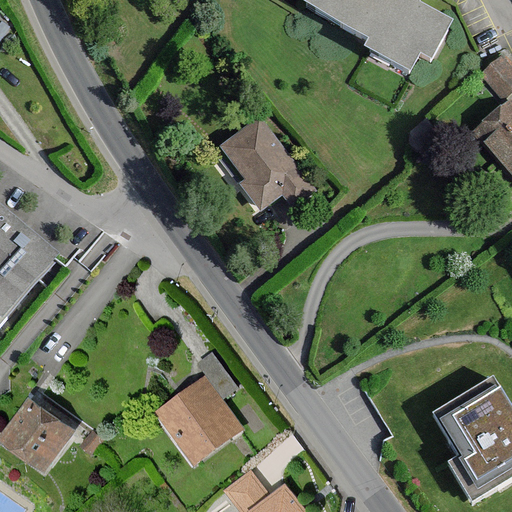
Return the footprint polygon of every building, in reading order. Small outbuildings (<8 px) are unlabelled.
[(318,0),(312,13),(380,48),(375,57),(421,81),(430,63),(441,69),(462,29),(429,12),(432,4),(424,0),(318,0)] [(511,58),(486,75),(505,102),(511,97),(511,58)] [(511,106),(477,134),(511,177),(511,106)] [(269,114),(227,143),(271,207),(314,177),(269,114)] [(61,253),(0,202),(0,315),(6,320),(61,253)] [(209,378),(159,413),(198,469),(248,433),(226,402),(241,391),(215,354),(200,365),(209,378)] [(511,406),(503,389),(446,421),(486,494),(511,479),(511,406)] [(75,428),(29,398),(0,442),(0,444),(44,474),(75,428)] [(459,491),(472,482),(456,458),(443,467),(459,491)] [(253,471),(228,488),(245,511),(311,511),(289,481),(270,495),(253,471)]
